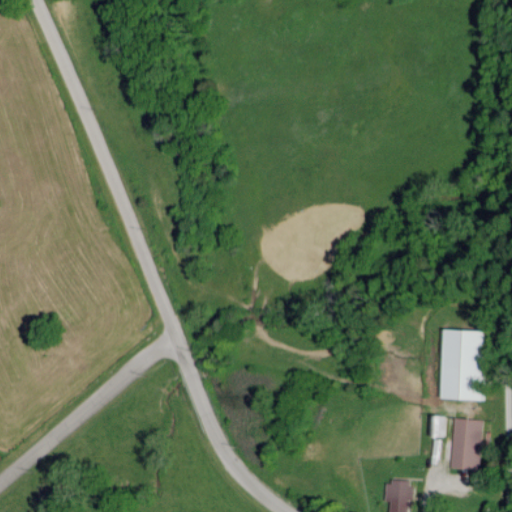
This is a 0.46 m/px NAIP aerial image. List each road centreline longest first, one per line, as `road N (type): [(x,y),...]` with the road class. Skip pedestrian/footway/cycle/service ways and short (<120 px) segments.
road 1 (residential): [(279,511),(175,343),(94,118),(38,0)]
road 2 (residential): [(175,343),(0,486)]
